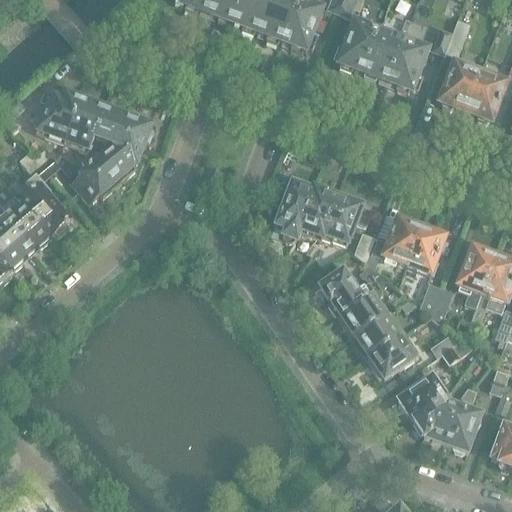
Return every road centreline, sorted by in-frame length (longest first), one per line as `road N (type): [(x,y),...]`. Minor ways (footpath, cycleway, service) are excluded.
road 1 (residential): [(375,464),(226,244)]
road 2 (residential): [(511,202),(273,111)]
road 3 (residential): [(0,351),(160,215)]
road 4 (residential): [(226,244),(273,111)]
road 5 (residential): [(508,511),(375,464)]
road 6 (residential): [(160,215),(207,86)]
road 7 (residential): [(207,86),(86,43)]
